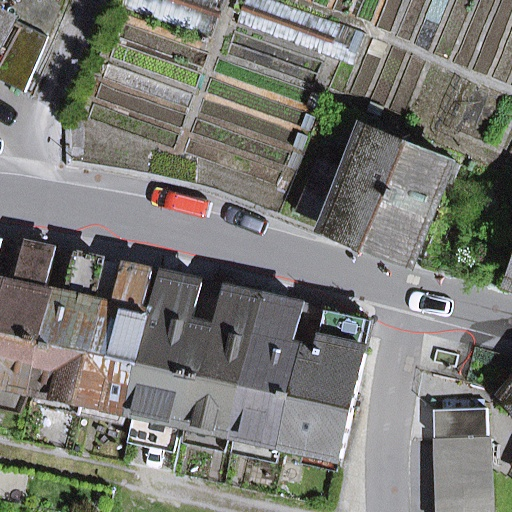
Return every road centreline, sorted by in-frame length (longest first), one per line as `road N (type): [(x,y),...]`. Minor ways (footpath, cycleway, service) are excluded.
road 1 (tertiary): [(0,199),(114,215),(411,287)]
road 2 (residential): [(411,287),(382,470),(387,511)]
